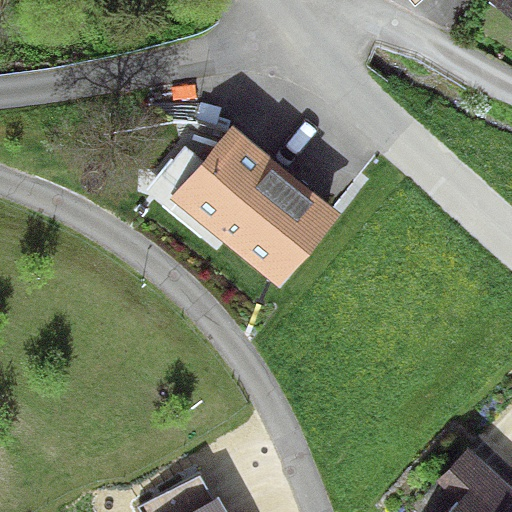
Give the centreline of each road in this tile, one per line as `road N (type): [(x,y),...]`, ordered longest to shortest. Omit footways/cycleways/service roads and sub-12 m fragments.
road 1 (residential): [(0,184),(120,237),(250,349),(320,511)]
road 2 (residential): [(0,96),(99,90),(232,67),(305,40)]
road 3 (residential): [(305,40),(511,234)]
road 4 (residential): [(511,91),(319,0)]
